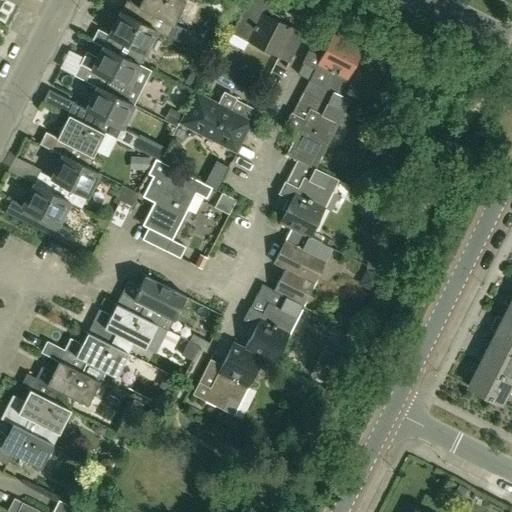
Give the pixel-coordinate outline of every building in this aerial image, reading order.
[(167,36),(185,1),(182,0),(139,0),(137,6),(125,0),(119,12),(156,30),(155,31),(167,36)] [(278,56),(289,61),(303,32),(269,15),(275,3),(268,0),(246,0),(230,32),(278,56)] [(139,64),(155,31),(156,30),(119,12),(108,35),(96,29),(90,41),(102,47),(102,46),(120,55),(139,64)] [(338,93),(362,47),(332,32),(321,55),(309,49),(297,73),(309,79),(303,90),(344,111),(350,99),(338,93)] [(149,69),(139,64),(120,55),(102,46),(102,47),(96,57),(85,51),(72,75),(95,87),(95,86),(121,99),(121,98),(132,104),(149,69)] [(467,54),(461,65),(478,74),(484,63),(467,54)] [(404,69),(403,66),(400,67),(390,70),(394,80),(406,76),(404,69)] [(194,87),(199,79),(189,74),(185,82),(194,87)] [(120,128),(132,104),(121,98),(121,99),(95,86),(95,87),(84,108),(73,102),(67,115),(96,130),(96,129),(103,132),(115,139),(120,128)] [(315,168),(315,167),(344,111),(303,90),(285,125),(297,130),(285,153),(297,159),(297,158),(315,168)] [(178,121),(237,151),(258,110),(252,107),(222,92),(217,103),(194,91),(178,121)] [(176,125),(182,113),(174,109),(168,121),(176,125)] [(86,167),(86,166),(103,132),(96,129),(96,130),(67,115),(55,137),(45,131),(38,144),(61,156),(61,155),(86,167)] [(172,165),(183,154),(175,145),(163,156),(172,165)] [(390,168),(397,154),(385,149),(379,162),(390,168)] [(80,207),(98,172),(86,166),(86,167),(61,155),(61,156),(50,177),(39,171),(32,183),(68,202),(69,201),(80,207)] [(148,170),(149,158),(139,157),(138,170),(148,170)] [(171,240),(195,192),(205,197),(210,186),(200,181),(154,158),(147,173),(152,176),(142,196),(153,202),(142,224),(147,227),(141,239),(178,257),(184,247),(171,240)] [(308,236),(337,178),(315,167),(315,168),(297,158),(297,159),(279,193),(291,199),(279,222),(290,228),(290,227),(308,236)] [(221,189),(231,169),(219,163),(209,183),(221,189)] [(57,224),(68,202),(32,183),(21,205),(10,199),(4,212),(62,242),(68,230),(57,224)] [(227,215),(230,216),(237,201),(223,195),(215,209),(227,215)] [(130,206),(119,200),(108,221),(119,227),(130,206)] [(302,305),(331,248),(308,236),(290,227),(290,228),(273,262),(284,268),(273,290),(272,291),(302,305)] [(156,323),(168,329),(185,296),(166,286),(144,275),(142,280),(139,286),(128,281),(127,280),(121,293),(115,304),(138,315),(139,315),(156,324),(156,323)] [(273,364),(302,305),(272,291),(273,290),(262,284),(244,319),(255,325),(244,347),(243,348),(262,357),(261,358),(273,364)] [(144,348),(156,324),(139,315),(138,315),(115,304),(110,315),(98,309),(87,332),(86,333),(109,344),(110,344),(127,353),(133,342),(144,348)] [(511,352),(511,323),(504,320),(497,316),(492,325),(499,329),(492,342),(511,352)] [(193,331),(189,339),(203,346),(206,347),(210,340),(193,331)] [(115,376),(127,353),(110,344),(109,344),(86,333),(81,343),(70,337),(63,349),(52,344),(47,355),(56,359),(56,360),(58,361),(80,372),(81,372),(86,361),(115,376)] [(233,414),(261,358),(262,357),(243,348),(244,347),(233,341),(221,364),(210,358),(209,359),(192,393),(233,414)] [(511,380),(511,352),(492,342),(491,344),(485,341),(482,348),(488,351),(481,365),(511,380)] [(87,405),(99,381),(81,372),(80,372),(58,361),(52,372),(41,366),(35,377),(26,372),(20,385),(29,390),(29,389),(52,401),(52,400),(57,390),(87,405)] [(511,389),(511,380),(481,365),(480,367),(474,363),(470,371),(476,374),(469,387),(504,405),(511,389)] [(327,383),(333,372),(318,365),(312,376),(327,383)] [(57,433),(58,433),(70,409),(52,400),(52,401),(29,389),(29,390),(23,400),(12,394),(0,417),(11,424),(11,423),(23,429),(52,444),(53,443),(53,442),(57,433)] [(40,467),(52,444),(23,429),(11,423),(11,424),(6,434),(0,431),(0,460),(6,464),(12,453),(40,467)] [(465,497),(469,491),(459,484),(455,491),(465,497)] [(37,511),(38,510),(22,502),(13,498),(8,508),(5,511),(37,511)]
